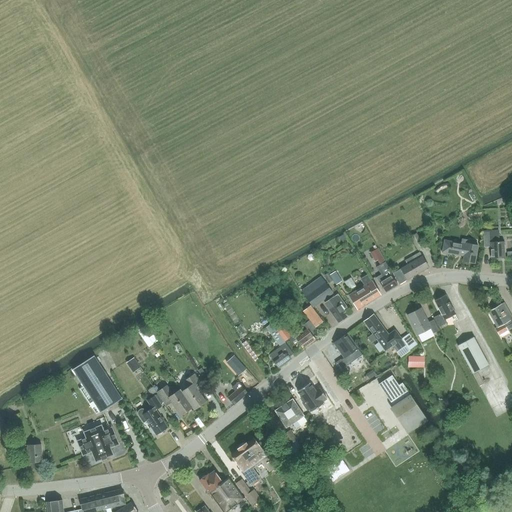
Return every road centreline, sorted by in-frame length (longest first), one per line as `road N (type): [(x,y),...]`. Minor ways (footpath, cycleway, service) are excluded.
road 1 (tertiary): [(141,474),(166,464),(405,288),(439,275),(511,279)]
road 2 (tertiary): [(0,490),(141,474)]
